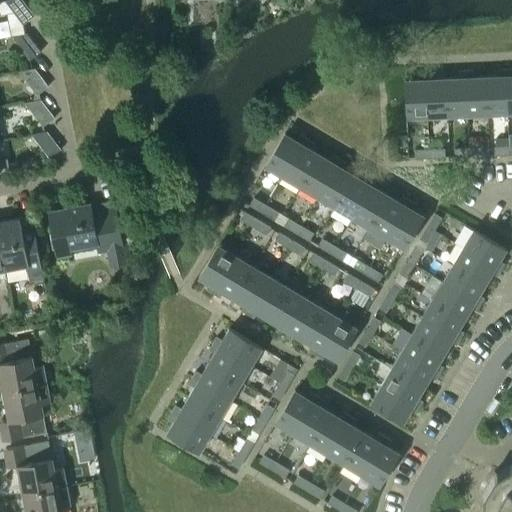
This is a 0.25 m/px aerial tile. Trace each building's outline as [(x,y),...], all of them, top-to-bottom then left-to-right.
[(24,33),(23,24),(34,15),(21,0),(6,0),(4,1),(0,1),(0,15),(7,15),(10,36),(24,33)] [(24,33),(10,36),(30,60),(42,51),(27,32),(24,33)] [(48,86),(34,68),(18,71),(37,95),(48,86)] [(486,115),(506,114),(504,69),(497,70),(497,76),(485,77),(486,115)] [(447,116),(466,116),(465,71),(457,72),(457,78),(445,79),(447,116)] [(486,115),(485,77),(472,77),(472,71),(465,71),(466,116),(486,115)] [(447,116),(445,79),(432,79),(432,72),(424,73),(426,117),(447,116)] [(406,118),(426,117),(424,73),(416,73),(417,80),(404,81),(406,118)] [(54,118),(39,99),(23,103),(43,127),(54,118)] [(46,131),(29,134),(48,158),(60,149),(46,131)] [(282,177),(305,138),(299,135),(295,141),(284,134),(265,167),(282,177)] [(299,187),(319,155),(308,148),(312,142),(305,138),(282,177),(299,187)] [(496,147),(493,147),(494,155),(509,155),(508,146),(496,147)] [(468,148),(469,157),(484,156),(483,147),(468,148)] [(454,157),(469,157),(468,148),(453,149),(454,157)] [(429,150),(429,159),(444,158),(444,149),(429,150)] [(414,159),(429,159),(429,150),(413,151),(414,159)] [(317,197),(339,159),(333,155),(329,161),(319,155),(299,187),(317,197)] [(0,173),(9,172),(7,158),(0,159),(0,173)] [(334,208),(353,175),(342,169),(346,163),(339,159),(317,197),(334,208)] [(351,218),(374,179),(367,175),(363,181),(353,175),(334,208),(351,218)] [(368,228),(388,196),(377,189),(380,183),(374,179),(351,218),(368,228)] [(386,238),(409,200),(402,196),(399,202),(388,196),(368,228),(386,238)] [(261,214),(266,206),(253,198),(249,206),(261,214)] [(409,200),(386,238),(404,249),(423,216),(412,210),(415,204),(409,200)] [(90,204),(48,213),(57,255),(70,252),(69,249),(96,243),(98,252),(108,250),(111,265),(130,262),(130,261),(123,228),(121,218),(117,219),(114,206),(113,202),(90,206),(90,204)] [(266,206),(261,214),(274,221),(279,214),(266,206)] [(253,229),(257,221),(244,213),(240,221),(253,229)] [(426,227),(433,232),(441,219),(434,214),(426,227)] [(0,220),(0,243),(5,270),(25,266),(28,282),(44,279),(33,224),(21,227),(19,217),(0,220)] [(296,234),(300,226),(287,219),(283,226),(296,234)] [(257,221),(253,229),(265,236),(270,228),(257,221)] [(300,226),(296,234),(308,241),(313,234),(300,226)] [(426,245),(433,232),(426,227),(418,240),(426,245)] [(498,260),(505,249),(473,230),(462,248),(500,270),(504,263),(498,260)] [(287,249),(291,241),(279,234),(274,241),(287,249)] [(330,254),(334,246),(322,239),(317,246),(330,254)] [(291,241),(287,249),(300,256),(304,248),(291,241)] [(217,246),(198,278),(208,285),(205,290),(212,294),(235,256),(217,246)] [(334,246),(330,254),(343,261),(347,253),(334,246)] [(406,261),(413,266),(421,253),(413,248),(406,261)] [(496,277),(500,270),(462,248),(452,264),(485,283),(490,273),(496,277)] [(321,268),(326,261),(313,253),(308,261),(321,268)] [(232,299),(252,266),(235,256),(212,294),(219,298),(222,293),(232,299)] [(364,274),(368,267),(355,259),(351,267),(364,274)] [(326,261),(321,268),(334,276),(338,268),(326,261)] [(405,278),(413,266),(406,261),(398,274),(405,278)] [(479,293),(485,283),(452,264),(442,281),(481,304),(485,297),(479,293)] [(247,315),(269,276),(252,266),(232,299),(243,305),(240,311),(247,315)] [(368,267),(364,274),(377,282),(381,274),(368,267)] [(356,288),(360,281),(347,273),(343,280),(356,288)] [(267,319),(286,286),(269,276),(247,315),(254,319),(257,313),(267,319)] [(360,281),(356,288),(369,295),(373,288),(360,281)] [(477,310),(481,304),(442,281),(432,299),(464,318),(471,307),(477,310)] [(393,282),(386,295),(394,298),(400,288),(401,286),(393,282)] [(281,334),(303,296),(286,286),(267,319),(278,325),(274,331),(281,334)] [(386,295),(378,307),(386,312),(394,298),(386,295)] [(301,339),(321,306),(303,296),(281,334),(288,338),(291,333),(301,339)] [(458,328),(464,318),(432,299),(422,316),(460,338),(464,332),(458,328)] [(315,355),(338,317),(321,306),(301,339),(312,345),(309,351),(315,355)] [(365,329),(373,334),(381,321),(373,316),(365,329)] [(456,345),(460,338),(422,316),(412,333),(444,352),(450,341),(456,345)] [(338,317),(315,355),(322,359),(326,353),(337,360),(356,327),(338,317)] [(212,343),(250,365),(261,347),(229,328),(222,339),(216,336),(212,343)] [(366,346),(373,334),(365,329),(358,342),(366,346)] [(438,363),(444,352),(412,333),(402,350),(440,373),(444,366),(438,363)] [(0,376),(3,392),(46,383),(43,364),(34,366),(28,338),(0,343),(0,376)] [(240,382),(250,365),(212,343),(208,349),(214,353),(207,363),(240,382)] [(436,380),(440,373),(402,350),(391,368),(424,387),(430,376),(436,380)] [(352,351),(345,364),(353,368),(360,355),(352,351)] [(230,400),(240,382),(207,363),(201,374),(196,370),(192,377),(230,400)] [(345,381),(353,368),(345,364),(337,377),(345,381)] [(418,397),(424,387),(391,368),(381,385),(419,407),(423,401),(418,397)] [(278,382),(286,387),(294,374),(286,369),(278,382)] [(220,417),(230,400),(192,377),(188,384),(193,387),(187,397),(220,417)] [(278,400),(286,387),(278,382),(271,395),(278,400)] [(46,383),(3,392),(9,420),(2,422),(6,440),(46,432),(41,404),(50,402),(46,383)] [(416,414),(419,407),(381,385),(371,403),(403,422),(410,411),(416,414)] [(293,433),(315,394),(309,391),(306,396),(295,389),(275,423),(293,433)] [(310,443),(329,410),(319,404),(322,398),(315,394),(293,433),(310,443)] [(209,434),(220,417),(187,397),(181,408),(175,405),(171,411),(209,434)] [(258,417),(265,421),(273,408),(266,404),(258,417)] [(328,454),(350,415),(343,411),(340,416),(329,410),(310,443),(328,454)] [(198,452),(209,434),(171,411),(168,418),(173,421),(166,433),(198,452)] [(345,464),(364,431),(354,424),(357,419),(350,415),(328,454),(345,464)] [(257,434),(265,421),(258,417),(250,430),(257,434)] [(89,428),(74,431),(80,461),(95,459),(89,428)] [(362,474),(384,435),(378,431),(375,437),(364,431),(345,464),(362,474)] [(384,435),(362,474),(380,484),(399,451),(388,445),(391,439),(384,435)] [(237,451),(245,456),(252,443),(245,438),(237,451)] [(23,494),(66,486),(62,466),(53,468),(48,440),(7,448),(11,467),(17,465),(23,494)] [(237,469),(245,456),(237,451),(230,464),(237,469)] [(271,470),(276,462),(263,455),(259,462),(271,470)] [(276,462),(271,470),(284,477),(289,470),(276,462)] [(489,496),(488,511),(511,511),(511,470),(498,479),(492,476),(494,472),(492,471),(486,482),(480,494),(482,495),(483,492),(489,495),(488,495),(489,496)] [(305,490),(310,482),(297,475),(293,483),(305,490)] [(310,482),(305,490),(318,498),(323,490),(310,482)] [(66,486),(23,494),(26,511),(61,511),(61,506),(70,504),(66,486)] [(340,510),(344,503),(331,495),(327,503),(340,510)] [(344,503),(340,510),(342,511),(356,511),(357,510),(344,503)]
